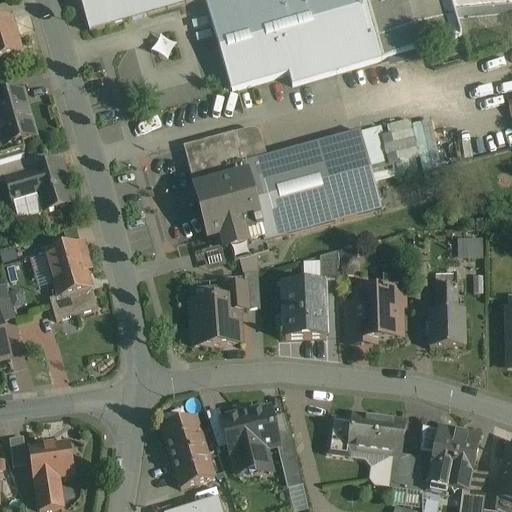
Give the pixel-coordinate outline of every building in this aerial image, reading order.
[(78,0),(88,34),(107,29),(203,1),(230,94),(288,77),(291,89),(458,40),(446,0),(78,0)] [(450,0),(455,15),(506,0),(450,0)] [(10,21),(0,24),(0,59),(19,54),(10,21)] [(23,95),(0,101),(0,146),(1,150),(21,144),(35,140),(23,95)] [(268,256),(264,244),(380,213),(369,173),(379,171),(369,132),(265,159),(260,139),(257,134),(253,132),(247,132),(234,136),(233,135),(182,149),(208,242),(225,237),(233,265),(268,256)] [(0,146),(0,160),(23,153),(21,144),(1,150),(0,146)] [(25,163),(0,170),(0,186),(7,184),(13,206),(36,200),(29,176),(25,163)] [(29,176),(36,200),(40,215),(72,205),(61,167),(29,176)] [(483,259),(482,239),(458,240),(459,260),(483,259)] [(83,244),(43,256),(56,300),(57,302),(91,292),(84,266),(89,265),(83,244)] [(335,256),(319,260),(319,283),(336,282),(335,256)] [(426,289),(426,266),(414,266),(414,289),(426,289)] [(257,277),(243,278),(244,289),(245,289),(247,313),(259,312),(257,277)] [(382,294),(355,295),(356,307),(357,342),(363,342),(400,341),(399,312),(402,309),(402,298),(399,295),(398,277),(381,278),(382,294)] [(456,279),(434,280),(434,289),(435,315),(457,314),(456,279)] [(4,288),(0,288),(0,305),(9,303),(4,288)] [(323,288),(282,289),(284,342),(325,340),(323,288)] [(224,303),(190,305),(193,350),(239,346),(238,329),(236,325),(235,318),(237,314),(247,313),(245,289),(244,289),(223,291),(224,303)] [(91,292),(57,302),(56,300),(48,302),(55,325),(97,312),(91,292)] [(9,303),(0,305),(0,326),(14,322),(9,303)] [(356,307),(345,308),(347,347),(363,347),(363,342),(357,342),(356,307)] [(435,315),(428,315),(428,328),(426,328),(427,338),(428,338),(429,352),(465,351),(464,314),(457,314),(435,315)] [(248,413),(235,416),(237,420),(221,424),(230,460),(232,460),(236,477),(256,473),(255,466),(267,464),(264,452),(276,449),(277,449),(274,434),(268,413),(249,417),(248,413)] [(405,425),(351,418),(349,431),(346,454),(348,454),(391,460),(400,461),(400,458),(405,425)] [(194,421),(160,432),(180,493),(214,482),(194,421)] [(349,431),(330,428),(327,457),(348,460),(348,454),(346,454),(349,431)] [(479,440),(438,432),(433,456),(430,469),(431,469),(432,467),(471,475),(470,477),(471,477),(472,475),(479,440)] [(290,438),(274,434),(277,449),(276,449),(280,465),(295,461),(290,438)] [(67,446),(28,452),(33,484),(38,511),(52,511),(57,511),(62,510),(57,481),(72,479),(67,446)] [(511,446),(497,482),(501,484),(496,497),(496,501),(511,506),(511,446)] [(433,456),(419,454),(419,455),(419,460),(419,479),(429,478),(431,469),(430,469),(433,456)] [(400,458),(400,461),(391,460),(387,491),(420,495),(419,479),(419,460),(400,458)] [(295,461),(280,465),(286,492),(302,489),(295,461)] [(471,475),(432,467),(431,469),(429,478),(427,487),(431,488),(431,489),(445,492),(446,491),(468,495),(471,477),(470,477),(471,475)] [(472,475),(471,477),(468,495),(484,497),(487,477),(472,475)] [(482,511),(484,497),(468,495),(465,511),(482,511)] [(221,511),(219,502),(186,511),(221,511)]
